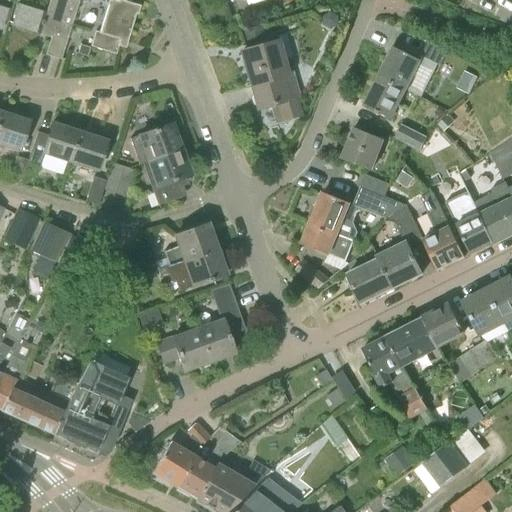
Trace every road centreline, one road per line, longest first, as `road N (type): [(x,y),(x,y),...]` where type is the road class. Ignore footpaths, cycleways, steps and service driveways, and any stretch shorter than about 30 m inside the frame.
road 1 (residential): [(238,195),(289,173),(307,151),(370,0)]
road 2 (residential): [(299,351),(511,248)]
road 3 (residential): [(112,460),(299,351)]
road 4 (residential): [(187,64),(121,87),(0,83)]
road 5 (residential): [(299,351),(270,298),(238,195)]
road 6 (residential): [(238,195),(187,64)]
